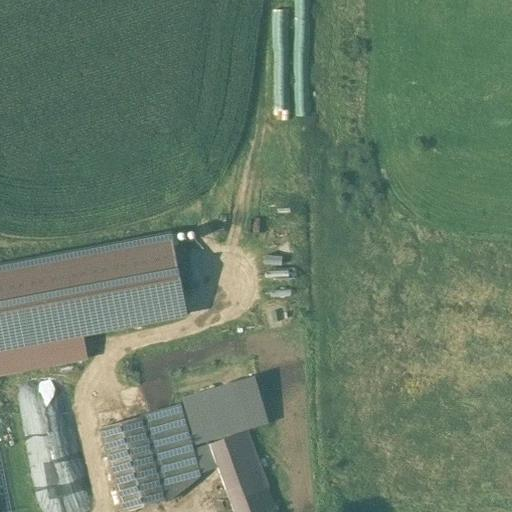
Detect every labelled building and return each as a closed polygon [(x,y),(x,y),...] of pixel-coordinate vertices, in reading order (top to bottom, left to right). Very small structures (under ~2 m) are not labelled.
[(0,355),(186,318),(170,236),(0,269),(0,355)] [(212,445),(247,433),(269,425),(253,379),(184,403),(200,449),(212,445)] [(179,408),(141,419),(165,504),(198,474),(190,454),(191,453),(179,408)] [(44,423),(40,409),(24,413),(33,449),(44,446),(45,450),(65,445),(59,419),(44,423)] [(141,419),(101,430),(124,511),(134,511),(165,504),(141,419)] [(247,433),(212,445),(219,466),(229,493),(264,480),(247,433)] [(200,449),(191,453),(190,454),(198,474),(219,466),(212,445),(200,449)] [(274,511),(264,480),(229,493),(235,511),(274,511)]
